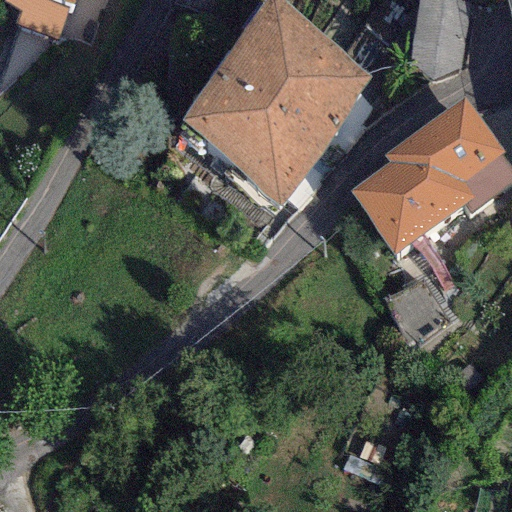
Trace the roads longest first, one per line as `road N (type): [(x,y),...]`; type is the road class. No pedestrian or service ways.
road 1 (unclassified): [(0,489),(148,384),(397,122),(511,59)]
road 2 (unclassified): [(166,0),(105,122),(0,257)]
